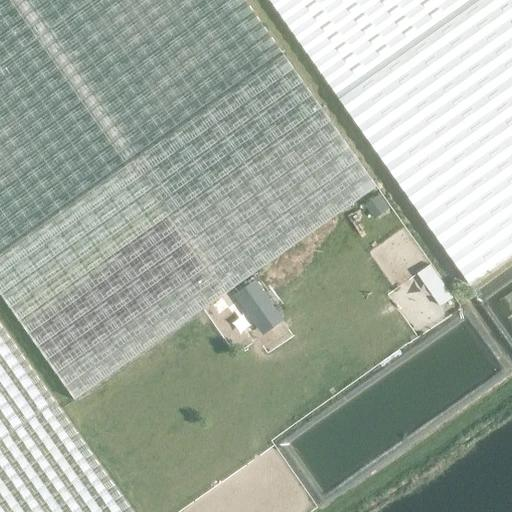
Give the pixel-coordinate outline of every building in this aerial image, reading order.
[(0,0),(0,295),(74,401),(376,188),(243,0),(0,0)] [(511,0),(268,0),(336,96),(469,285),(511,254),(511,0)] [(379,195),(364,205),(372,217),(387,206),(379,195)] [(255,283),(236,297),(242,305),(249,300),(271,331),(283,322),(255,283)] [(0,511),(131,511),(0,325),(0,511)]
